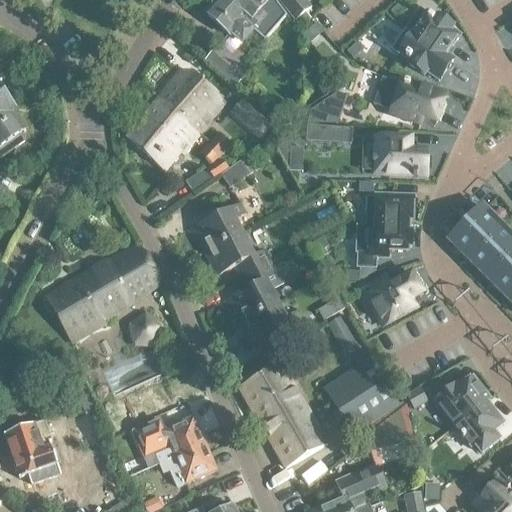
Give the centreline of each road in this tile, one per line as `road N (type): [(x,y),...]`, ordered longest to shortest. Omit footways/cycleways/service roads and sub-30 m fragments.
road 1 (residential): [(263,511),(172,279),(92,139)]
road 2 (residential): [(511,353),(432,251),(429,232),(448,180)]
road 3 (residential): [(0,301),(92,139)]
road 4 (residential): [(92,139),(59,60),(32,29),(0,11)]
road 5 (residential): [(92,139),(172,0)]
road 6 (residential): [(448,180),(492,82),(494,59)]
